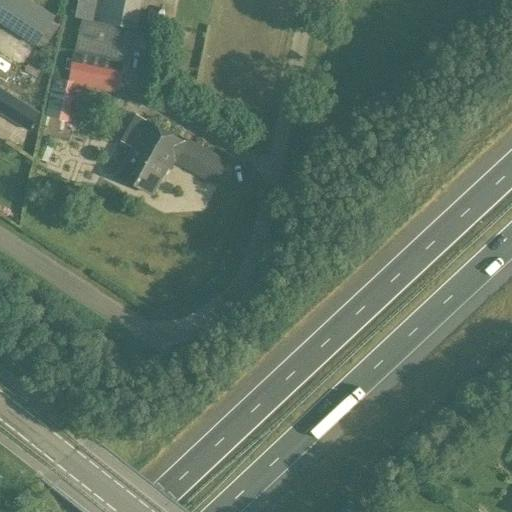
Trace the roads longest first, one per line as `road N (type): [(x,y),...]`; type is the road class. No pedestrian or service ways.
road 1 (motorway): [(511,169),(138,511)]
road 2 (motorway): [(213,511),(511,241)]
road 3 (unclassified): [(157,333),(206,318),(247,270),(307,0)]
road 4 (unclassified): [(157,333),(0,239)]
